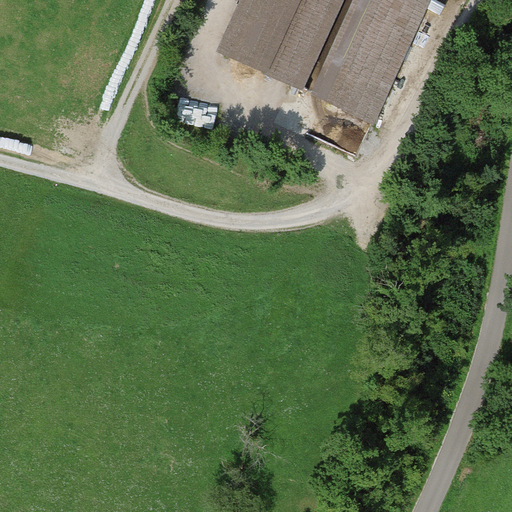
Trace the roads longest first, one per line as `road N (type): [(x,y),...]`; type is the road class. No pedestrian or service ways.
road 1 (track): [(0,158),(209,215),(300,217),(351,192),(400,141),(481,0)]
road 2 (unclassified): [(425,511),(497,322),(511,241)]
road 3 (track): [(351,192),(207,60),(204,31),(219,0)]
road 4 (track): [(98,185),(113,119),(171,0)]
